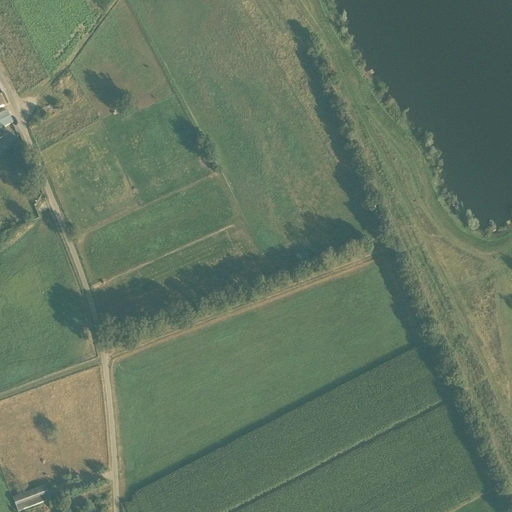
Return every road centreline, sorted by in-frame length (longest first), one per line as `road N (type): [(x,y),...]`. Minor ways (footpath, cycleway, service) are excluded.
road 1 (unclassified): [(113,511),(97,329),(0,75)]
road 2 (track): [(378,243),(377,255),(0,399)]
